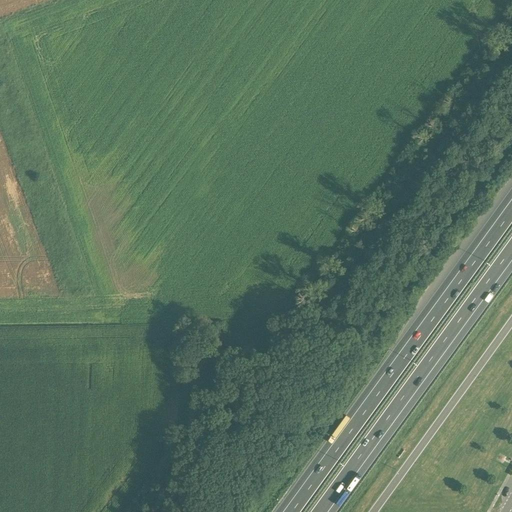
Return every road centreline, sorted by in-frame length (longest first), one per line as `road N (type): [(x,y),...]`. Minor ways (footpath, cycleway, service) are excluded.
road 1 (motorway): [(511,205),(289,511)]
road 2 (motorway): [(324,511),(511,254)]
